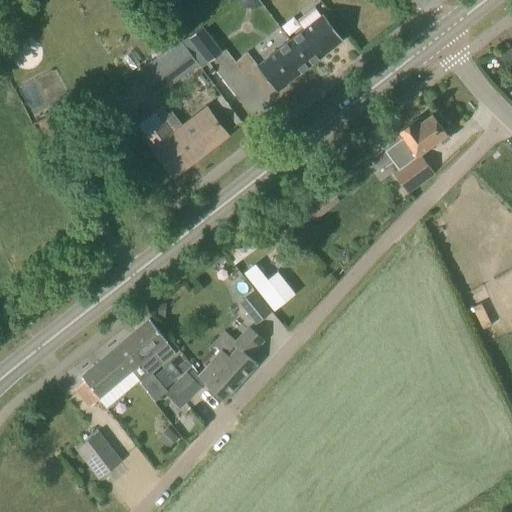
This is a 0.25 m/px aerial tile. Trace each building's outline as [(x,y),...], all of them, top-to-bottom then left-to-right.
[(323,14),(290,40),(309,65),(342,39),(323,14)] [(201,29),(191,36),(209,61),(220,52),(201,29)] [(191,36),(183,43),(185,45),(184,46),(199,65),(200,67),(209,61),(191,36)] [(309,65),(290,40),(257,66),(276,91),(309,65)] [(156,97),(199,65),(184,46),(141,78),(156,97)] [(224,129),(206,106),(179,127),(171,114),(162,122),(155,112),(137,125),(145,135),(143,137),(172,170),(224,129)] [(449,137),(432,114),(416,126),(413,121),(399,131),(403,137),(392,145),(406,163),(393,172),(409,194),(436,174),(421,153),(440,139),(443,142),(449,137)] [(324,181),(298,202),(313,221),(339,200),(324,181)] [(255,263),(244,272),(274,311),(295,294),(278,272),(268,280),(255,263)] [(255,325),(271,313),(254,291),(238,304),(255,325)] [(149,319),(116,348),(134,369),(132,371),(140,380),(141,382),(175,352),(167,342),(168,341),(149,319)] [(222,350),(198,377),(224,400),(257,363),(249,356),(255,349),(256,349),(257,348),(256,348),(263,341),(264,340),(263,339),(262,339),(250,328),(249,327),(234,344),(238,348),(230,357),(222,350)] [(134,369),(116,348),(82,377),(85,381),(76,389),(91,406),(99,399),(107,408),(140,380),(132,371),(134,369)] [(180,407),(200,388),(186,373),(166,393),(180,407)] [(98,478),(121,460),(98,431),(76,448),(98,478)]
